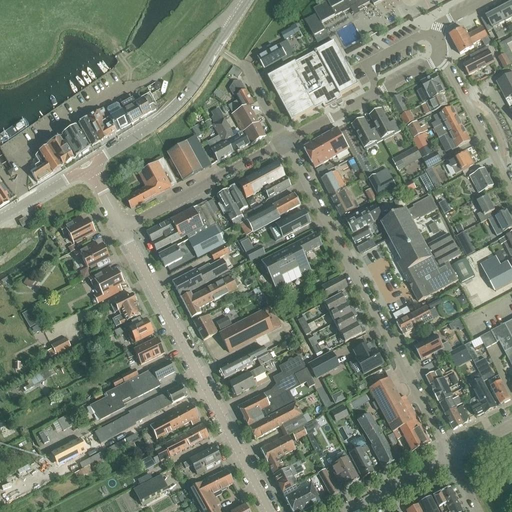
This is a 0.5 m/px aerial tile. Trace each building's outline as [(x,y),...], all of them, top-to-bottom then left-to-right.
[(326,0),(328,3),(314,10),(317,16),(321,25),(322,25),(342,14),(343,14),(351,10),(356,7),(358,10),(372,2),(374,7),(387,0),(326,0)] [(499,11),(506,24),(511,20),(511,6),(511,4),(505,7),(505,8),(500,11),(499,10),(499,11)] [(482,20),(489,33),(493,30),(499,40),(505,37),(500,27),(506,24),(499,11),(493,14),(493,15),(488,18),(488,17),(482,20)] [(317,16),(306,22),(314,38),(325,32),(321,25),(317,16)] [(455,47),(460,56),(474,49),(473,46),(482,41),(485,48),(492,44),(483,28),(467,36),(463,29),(450,37),(455,47)] [(282,35),(282,36),(285,41),(295,35),(292,30),(282,35)] [(326,32),(315,38),(318,44),(329,39),(326,32)] [(510,67),(511,67),(511,68),(511,67),(511,54),(507,46),(511,43),(511,38),(499,46),(505,56),(508,61),(510,67)] [(260,58),(259,59),(265,71),(286,59),(293,55),(286,43),(280,47),(260,58)] [(268,79),(292,123),(331,102),(330,100),(339,94),(341,97),(359,87),(335,43),(268,79)] [(475,61),(464,66),(469,77),(495,64),(490,53),(488,49),(481,53),(481,52),(473,56),(475,61)] [(505,56),(498,59),(504,70),(510,67),(508,61),(505,56)] [(233,68),(228,75),(232,78),(233,76),(238,79),(239,78),(242,74),(233,68)] [(506,101),(507,100),(508,103),(511,102),(511,104),(511,109),(510,111),(511,114),(511,75),(497,84),(506,101)] [(436,76),(421,83),(422,85),(424,89),(422,90),(424,95),(426,94),(430,102),(431,103),(442,96),(445,95),(443,90),(436,77),(436,76)] [(216,90),(213,94),(213,95),(216,97),(215,97),(220,101),(224,97),(217,91),(216,90)] [(228,107),(229,108),(232,115),(233,116),(248,108),(249,108),(249,107),(253,105),(245,91),(235,97),(238,101),(228,107)] [(130,96),(119,102),(119,103),(124,111),(131,125),(136,122),(142,118),(136,106),(135,105),(131,96),(130,96)] [(430,102),(427,103),(427,104),(432,114),(435,113),(447,107),(442,96),(431,103),(430,102)] [(392,101),(400,116),(407,113),(399,97),(392,101)] [(136,106),(142,118),(155,111),(152,105),(153,105),(149,98),(144,101),(143,100),(135,105),(136,106)] [(108,119),(116,134),(131,125),(124,111),(122,112),(118,106),(117,107),(116,105),(106,111),(110,118),(108,119)] [(233,116),(232,115),(231,116),(241,134),(244,132),(251,145),(265,137),(249,108),(248,108),(233,116)] [(437,124),(432,126),(434,129),(435,130),(458,118),(453,108),(439,115),(434,118),(437,124)] [(210,119),(214,125),(224,120),(218,109),(211,113),(213,117),(210,119)] [(87,119),(99,143),(109,138),(116,134),(108,119),(103,110),(87,119)] [(382,111),(370,118),(377,131),(382,140),(383,140),(393,134),(395,136),(401,133),(395,121),(389,124),(382,111)] [(409,112),(400,118),(405,127),(415,122),(410,113),(409,112)] [(435,130),(434,129),(437,135),(443,132),(441,130),(445,128),(449,135),(463,128),(458,118),(435,130)] [(78,123),(92,148),(99,143),(87,119),(86,120),(86,119),(78,123)] [(207,144),(217,163),(232,155),(225,142),(225,139),(232,135),(228,127),(224,120),(214,125),(212,126),(213,127),(219,138),(207,144)] [(364,121),(352,127),(364,149),(376,143),(377,145),(384,142),(383,140),(382,140),(377,131),(372,134),(364,121)] [(424,135),(424,134),(421,129),(418,123),(408,128),(414,140),(424,135)] [(62,137),(59,139),(73,160),(75,158),(90,149),(75,126),(73,127),(74,129),(63,136),(63,135),(62,136),(63,137),(62,137)] [(203,136),(197,127),(191,130),(197,140),(203,136)] [(449,135),(445,137),(453,152),(471,143),(468,138),(463,128),(449,135)] [(316,170),(350,151),(338,130),(304,149),(316,170)] [(225,142),(232,155),(249,145),(244,136),(241,135),(239,136),(234,138),(232,135),(225,139),(225,142)] [(167,153),(183,182),(211,166),(195,137),(184,144),(167,153)] [(58,139),(46,147),(46,148),(60,168),(62,167),(73,160),(59,139),(58,139)] [(428,171),(442,163),(436,153),(433,154),(429,146),(418,152),(422,159),(428,171)] [(44,161),(52,173),(60,168),(46,148),(38,153),(39,155),(40,156),(43,161),(44,161)] [(416,148),(392,161),(398,172),(422,159),(418,152),(416,148)] [(449,164),(452,170),(456,176),(474,167),(467,154),(455,161),(456,161),(449,164)] [(37,171),(31,175),(37,183),(37,184),(52,173),(44,161),(43,161),(40,156),(39,155),(35,158),(36,160),(39,164),(34,167),(35,168),(37,171)] [(146,189),(138,193),(144,203),(176,186),(163,160),(154,165),(138,174),(146,189)] [(237,185),(238,186),(246,200),(263,191),(262,190),(284,178),(276,164),(237,185)] [(432,169),(426,173),(431,181),(437,178),(432,169)] [(377,177),(370,181),(377,196),(396,187),(387,170),(376,176),(377,177)] [(485,170),(464,181),(471,195),(493,184),(485,170)] [(322,180),(331,198),(347,190),(338,172),(322,180)] [(262,190),(263,191),(267,200),(289,188),(284,178),(262,190)] [(427,178),(421,182),(428,195),(435,191),(427,178)] [(397,201),(405,197),(417,191),(413,183),(401,190),(393,194),(397,201)] [(228,191),(239,213),(247,209),(235,187),(228,191)] [(0,208),(9,203),(0,189),(0,208)] [(331,198),(341,219),(359,210),(356,203),(354,204),(347,190),(331,198)] [(371,190),(365,193),(371,204),(376,201),(371,190)] [(217,196),(231,223),(234,228),(245,223),(242,217),(239,213),(228,191),(217,196)] [(144,203),(138,193),(125,200),(131,210),(144,203)] [(248,220),(245,222),(246,222),(252,234),(279,219),(278,218),(300,207),(294,195),(272,207),(264,211),(255,216),(249,220),(248,220)] [(253,198),(247,201),(250,207),(256,204),(253,198)] [(398,264),(399,268),(451,240),(449,235),(427,247),(414,222),(419,219),(420,221),(438,211),(431,198),(413,207),(414,209),(408,212),(407,210),(381,224),(391,243),(401,262),(398,264)] [(481,225),(488,221),(494,218),(492,214),(495,212),(488,198),(477,203),(482,213),(477,216),(481,225)] [(207,204),(213,215),(218,212),(212,201),(207,204)] [(445,202),(439,205),(444,215),(451,212),(445,202)] [(186,237),(187,237),(188,240),(190,238),(216,225),(216,224),(217,224),(212,215),(213,215),(207,204),(206,203),(193,209),(183,215),(188,225),(182,229),(186,237)] [(346,222),(352,234),(377,221),(383,218),(376,206),(346,222)] [(252,212),(246,214),(249,220),(255,216),(253,211),(252,212)] [(276,226),(283,239),(310,225),(303,212),(276,226)] [(503,235),(511,230),(511,221),(507,212),(494,218),(488,221),(493,230),(500,227),(503,235)] [(146,233),(156,252),(156,253),(186,237),(182,229),(188,225),(183,215),(170,221),(146,233)] [(82,242),(81,240),(94,233),(93,233),(95,231),(92,226),(90,227),(88,222),(83,225),(80,220),(81,219),(80,219),(60,229),(63,236),(67,234),(73,244),(75,243),(76,245),(82,242)] [(26,220),(20,223),(22,228),(28,224),(26,220)] [(189,241),(187,241),(197,260),(227,244),(217,225),(216,226),(216,225),(190,238),(188,240),(189,241)] [(370,225),(350,236),(355,246),(372,237),(372,236),(375,234),(370,225)] [(460,226),(455,229),(458,235),(464,232),(460,226)] [(457,238),(461,244),(461,245),(462,245),(470,241),(469,240),(466,233),(457,238)] [(511,248),(511,234),(499,242),(501,246),(509,242),(511,248)] [(276,291),(311,273),(303,257),(321,247),(315,235),(261,263),(276,291)] [(451,240),(399,268),(407,282),(410,288),(450,266),(449,264),(460,257),(451,240)] [(248,241),(241,244),(246,255),(254,251),(248,241)] [(102,248),(97,250),(94,245),(95,245),(95,244),(74,255),(78,261),(82,259),(87,269),(89,268),(91,270),(96,267),(95,265),(108,259),(102,248)] [(209,254),(213,262),(229,254),(227,250),(230,248),(228,245),(225,246),(224,246),(209,254)] [(246,255),(250,263),(265,255),(261,247),(254,251),(246,255)] [(174,248),(159,257),(165,268),(177,262),(181,260),(178,255),(174,248)] [(496,257),(480,265),(485,275),(501,267),(498,261),(497,260),(496,257)] [(476,278),(466,260),(452,267),(461,285),(476,278)] [(196,271),(172,283),(180,299),(185,296),(190,293),(204,286),(229,273),(228,273),(226,268),(222,261),(209,268),(208,266),(196,272),(196,271)] [(501,267),(485,275),(495,293),(511,284),(511,270),(511,269),(511,268),(511,261),(508,264),(508,263),(507,264),(501,267)] [(450,266),(410,288),(418,303),(418,304),(428,299),(428,298),(458,282),(450,266)] [(109,270),(109,269),(89,280),(92,287),(96,285),(101,294),(94,298),(98,305),(121,292),(118,286),(122,284),(116,273),(112,276),(109,270)] [(221,283),(206,290),(213,303),(237,291),(230,278),(228,274),(219,279),(221,283)] [(30,277),(24,284),(31,289),(36,282),(30,277)] [(321,288),(327,300),(347,289),(341,278),(321,288)] [(180,299),(191,320),(201,315),(199,310),(213,303),(206,290),(193,298),(190,293),(180,299)] [(340,296),(323,305),(329,315),(346,306),(343,300),(347,298),(344,294),(340,296)] [(115,328),(140,316),(135,306),(137,305),(132,296),(113,305),(114,305),(110,307),(114,315),(118,313),(120,317),(112,321),(115,328)] [(435,300),(428,304),(431,310),(438,306),(435,300)] [(329,315),(334,324),(355,313),(353,309),(349,311),(346,306),(329,315)] [(281,327),(271,308),(219,335),(229,354),(281,327)] [(411,316),(396,324),(403,337),(418,329),(433,320),(439,317),(435,309),(429,313),(427,308),(411,316)] [(30,310),(22,315),(29,329),(38,324),(30,310)] [(355,313),(334,324),(339,334),(356,325),(353,319),(357,317),(355,313)] [(203,342),(218,335),(208,316),(193,324),(203,342)] [(220,331),(228,327),(232,326),(228,318),(225,320),(216,324),(220,331)] [(300,321),(298,322),(301,329),(305,327),(307,326),(303,319),(300,321)] [(132,346),(153,335),(152,334),(153,332),(151,328),(149,328),(145,321),(140,324),(138,321),(123,328),(132,346)] [(460,321),(449,327),(452,332),(458,329),(460,332),(465,330),(463,327),(460,321)] [(339,334),(345,344),(361,335),(365,333),(363,329),(359,331),(356,325),(339,334)] [(433,325),(425,329),(429,336),(436,332),(433,325)] [(305,327),(301,329),(305,336),(308,335),(311,333),(307,326),(305,327)] [(511,339),(510,337),(504,326),(480,338),(486,350),(499,343),(511,367),(511,339)] [(121,329),(114,333),(117,338),(123,334),(121,329)] [(434,355),(437,361),(441,359),(453,352),(448,343),(443,346),(438,337),(415,349),(422,362),(434,355)] [(308,341),(312,349),(318,346),(314,338),(308,341)] [(51,359),(71,349),(66,339),(51,347),(53,350),(48,352),(51,359)] [(141,367),(165,355),(157,339),(126,355),(128,360),(136,358),(141,367)] [(91,343),(83,347),(86,352),(94,348),(91,343)] [(372,351),(369,344),(353,353),(357,359),(355,361),(364,377),(384,366),(375,349),(372,351)] [(316,356),(318,355),(322,353),(318,346),(312,349),(316,356)] [(464,347),(449,355),(457,369),(472,361),(464,347)] [(263,348),(218,371),(223,381),(252,366),(252,365),(257,362),(260,368),(261,367),(266,364),(272,361),(268,355),(267,356),(263,348)] [(340,368),(332,354),(308,366),(316,381),(340,368)] [(279,368),(282,374),(273,379),(277,387),(291,380),(302,375),(307,372),(299,358),(279,368)] [(478,361),(474,363),(475,365),(475,366),(474,366),(478,371),(479,374),(482,379),(483,380),(484,384),(490,380),(495,378),(485,360),(479,363),(478,361)] [(120,402),(123,400),(136,394),(138,398),(160,387),(158,382),(174,374),(168,362),(137,379),(105,395),(107,398),(89,407),(99,421),(123,408),(120,402)] [(265,374),(263,371),(262,368),(230,385),(236,397),(255,387),(252,381),(265,374)] [(28,386),(23,389),(25,393),(34,388),(45,381),(55,375),(52,371),(51,369),(41,375),(39,376),(39,375),(34,378),(30,380),(30,381),(26,383),(28,386)] [(440,371),(426,378),(427,380),(428,383),(434,393),(438,401),(439,403),(440,406),(445,415),(455,410),(456,409),(456,410),(458,409),(457,409),(457,408),(453,401),(458,398),(457,396),(453,398),(445,380),(440,371)] [(122,385),(136,378),(133,372),(119,379),(122,385)] [(271,392),(238,408),(248,429),(296,405),(289,393),(302,386),(302,387),(306,384),(308,390),(314,387),(307,372),(302,375),(291,380),(277,387),(279,391),(272,395),(271,392)] [(491,389),(500,406),(511,400),(499,378),(492,382),(494,387),(491,389)] [(113,382),(111,383),(114,389),(116,388),(122,385),(119,379),(116,380),(113,382)] [(469,386),(479,405),(472,409),(476,416),(479,417),(484,414),(485,415),(497,408),(482,379),(469,386)] [(392,434),(393,433),(397,441),(403,437),(412,454),(429,444),(414,415),(409,418),(389,380),(369,391),(392,434)] [(130,415),(95,434),(101,446),(136,427),(135,425),(148,418),(172,405),(175,404),(184,399),(186,398),(187,398),(181,386),(180,387),(175,390),(129,413),(129,414),(130,415)] [(100,392),(93,395),(95,400),(102,397),(100,392)] [(337,394),(331,398),(335,406),(342,402),(343,401),(339,393),(337,394)] [(192,427),(200,423),(201,422),(192,405),(149,428),(156,441),(190,423),(192,427)] [(296,405),(248,429),(255,442),(281,428),(284,433),(286,438),(288,437),(292,435),(304,429),(303,428),(305,427),(307,426),(305,421),(303,417),(302,416),(298,408),(296,405)] [(331,414),(334,420),(347,414),(344,407),(331,414)] [(454,431),(464,426),(464,425),(467,423),(468,420),(462,408),(460,409),(459,411),(457,411),(457,412),(456,410),(456,409),(455,410),(445,415),(454,431)] [(371,447),(383,469),(396,462),(388,448),(382,437),(369,415),(362,419),(361,416),(355,419),(372,447),(371,447)] [(72,429),(67,418),(58,422),(64,433),(72,429)] [(305,427),(303,428),(304,429),(307,437),(308,437),(312,435),(313,435),(315,434),(312,429),(309,424),(307,426),(305,427)] [(8,426),(0,430),(0,435),(10,429),(8,426)] [(155,454),(151,456),(156,465),(160,463),(161,464),(170,459),(170,458),(208,438),(202,426),(202,427),(164,447),(154,452),(155,454)] [(304,429),(292,435),(296,442),(307,437),(304,429)] [(39,435),(45,446),(49,443),(43,433),(39,435)] [(136,435),(125,441),(125,442),(127,446),(138,440),(136,435)] [(286,438),(260,451),(273,477),(288,470),(288,469),(285,470),(282,465),(279,466),(277,461),(295,452),(295,451),(288,437),(286,438)] [(351,448),(347,450),(349,455),(362,480),(374,474),(364,455),(370,453),(367,447),(366,446),(362,438),(351,444),(354,449),(355,451),(354,452),(351,448)] [(80,440),(58,451),(58,452),(63,462),(64,464),(87,453),(80,440)] [(125,441),(100,454),(102,459),(127,446),(125,442),(125,441)] [(133,443),(126,447),(129,452),(135,448),(133,443)] [(204,470),(220,461),(214,449),(189,462),(183,466),(185,471),(192,467),(196,477),(205,472),(204,470)] [(300,453),(295,455),(299,463),(304,461),(300,453)] [(344,453),(326,462),(329,468),(335,479),(338,478),(340,482),(344,489),(359,481),(347,459),(344,453)] [(273,477),(282,494),(295,487),(297,486),(293,479),(304,473),(299,464),(288,470),(273,477)] [(177,475),(184,471),(181,466),(174,470),(177,475)] [(86,469),(75,475),(78,481),(89,475),(86,469)] [(206,482),(213,496),(220,492),(223,493),(226,491),(226,489),(233,485),(225,471),(206,482)] [(318,474),(330,498),(337,494),(325,471),(318,474)] [(149,474),(137,481),(140,488),(153,481),(149,474)] [(167,491),(160,477),(153,481),(140,488),(133,491),(141,505),(167,491)] [(219,506),(213,496),(206,482),(187,492),(198,511),(217,511),(216,508),(219,506)] [(295,487),(282,494),(290,511),(303,511),(307,510),(321,503),(311,484),(297,491),(295,487)] [(439,509),(443,506),(444,508),(446,507),(448,511),(461,511),(450,488),(433,497),(439,509)] [(437,511),(431,499),(419,505),(422,511),(437,511)]
